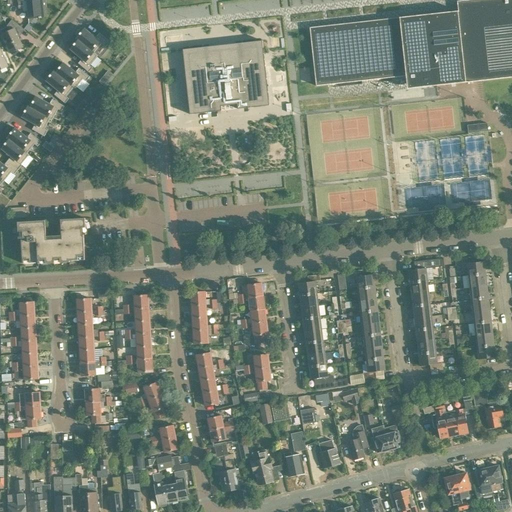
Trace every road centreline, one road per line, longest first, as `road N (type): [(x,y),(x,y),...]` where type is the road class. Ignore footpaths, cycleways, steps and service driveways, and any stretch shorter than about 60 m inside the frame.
road 1 (residential): [(213,511),(176,354),(171,274)]
road 2 (residential): [(388,250),(402,370),(415,386),(511,362)]
road 3 (residential): [(244,511),(414,466)]
road 4 (tertiary): [(0,113),(84,2)]
road 5 (residential): [(62,418),(54,281)]
road 6 (residential): [(296,388),(281,263)]
